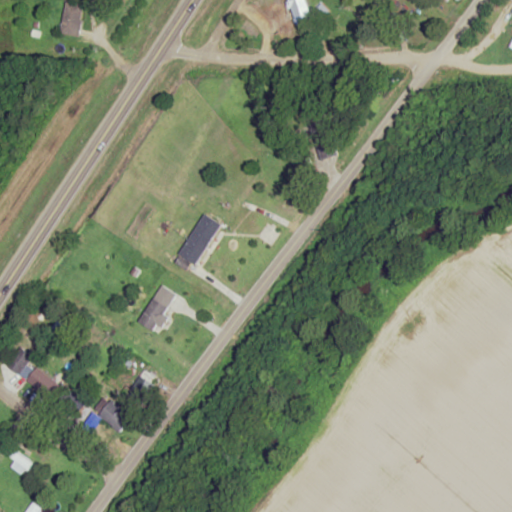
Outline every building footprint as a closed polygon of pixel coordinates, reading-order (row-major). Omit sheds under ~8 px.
[(313,17),(305,0),(286,0),(296,24),(313,17)] [(79,36),(84,5),(66,2),(61,33),(79,36)] [(337,156),(334,133),(317,135),(321,158),(337,156)] [(224,224),(214,219),(192,261),(201,266),(224,224)] [(140,321),(154,330),(169,307),(155,298),(140,321)] [(134,414),(111,400),(100,417),(124,431),(134,414)] [(0,439),(0,450),(26,473),(33,465),(2,437),(0,439)] [(38,511),(42,508),(34,502),(27,511),(38,511)]
